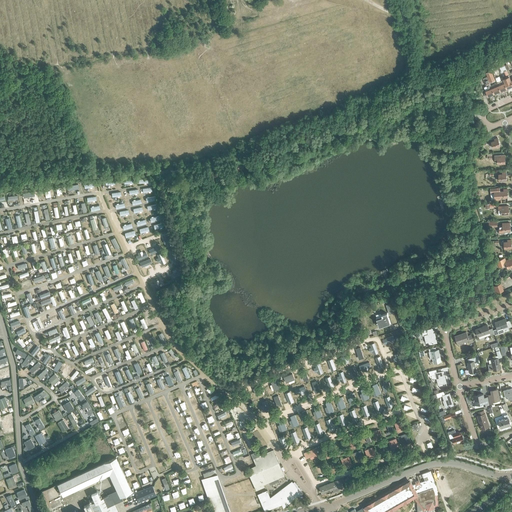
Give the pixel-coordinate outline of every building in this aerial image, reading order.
[(495,80),(491,71),(486,73),(490,82),(495,80)] [(494,94),(492,88),(488,79),(486,75),(485,76),(485,78),(484,78),(487,85),(486,85),(488,90),(485,91),(485,90),(483,91),(485,97),(494,94)] [(494,94),(500,91),(498,86),(492,88),(494,94)] [(491,142),(493,148),(500,145),(498,138),(494,139),(495,141),(491,142)] [(498,164),(505,163),(504,155),(494,156),(494,160),(497,160),(498,164)] [(498,174),(499,180),(506,180),(506,172),(502,172),(502,174),(498,174)] [(503,191),(500,191),(499,187),(490,188),(491,194),(494,193),(494,200),(501,200),(501,197),(508,197),(507,189),(503,189),(503,191)] [(498,207),(499,215),(509,214),(508,206),(498,207)] [(502,225),(503,231),(510,231),(510,223),(506,223),(506,225),(502,225)] [(153,269),(145,249),(134,254),(142,273),(153,269)] [(511,267),(511,258),(505,261),(505,258),(497,261),(499,267),(507,265),(508,268),(509,270),(511,269),(511,267)] [(491,286),(494,293),(504,290),(501,282),(491,286)] [(102,309),(107,319),(110,317),(105,308),(102,309)] [(382,316),(376,318),(379,327),(385,325),(385,324),(386,324),(387,325),(390,323),(387,313),(381,315),(382,316)] [(36,322),(40,331),(55,324),(51,315),(36,322)] [(509,320),(506,321),(505,318),(495,322),(499,334),(505,332),(503,327),(508,326),(508,327),(511,326),(509,320)] [(492,328),(489,329),(487,325),(476,329),(478,336),(490,332),(491,335),(494,334),(492,328)] [(435,332),(428,334),(427,331),(422,332),(423,336),(424,335),(426,342),(428,342),(429,344),(437,342),(435,332)] [(471,334),(468,336),(466,332),(455,336),(457,343),(469,339),(470,343),(474,342),(471,334)] [(49,340),(50,343),(61,339),(59,335),(49,340)] [(21,339),(20,340),(19,338),(17,340),(23,347),(25,345),(22,341),(23,340),(21,339)] [(30,348),(31,349),(30,351),(32,353),(38,346),(36,344),(33,348),(32,347),(30,348)] [(491,359),(493,370),(501,369),(498,358),(502,357),(498,346),(495,347),(497,354),(498,355),(495,356),(495,358),(491,359)] [(438,349),(436,350),(435,347),(429,348),(429,351),(430,359),(432,358),(433,363),(441,361),(438,349)] [(467,362),(470,373),(477,371),(474,361),(477,360),(476,357),(469,358),(470,361),(467,362)] [(35,364),(28,371),(30,373),(37,367),(35,364)] [(46,368),(38,375),(40,378),(48,371),(46,368)] [(443,371),(437,372),(436,369),(429,371),(430,376),(432,375),(433,377),(436,378),(437,378),(438,385),(447,383),(445,377),(444,377),(443,371)] [(77,370),(71,377),(73,379),(79,372),(77,370)] [(53,376),(46,382),(48,385),(55,378),(53,376)] [(372,392),(373,394),(380,391),(377,382),(373,383),(375,390),(372,392)] [(65,383),(57,389),(59,392),(63,389),(64,391),(67,388),(66,386),(68,385),(66,383),(65,383)] [(508,400),(511,398),(511,387),(503,390),(505,397),(507,396),(508,400)] [(43,389),(33,394),(36,400),(46,395),(43,389)] [(488,394),(490,403),(493,403),(493,401),(500,400),(498,389),(491,390),(491,394),(488,394)] [(79,391),(77,393),(83,401),(85,399),(79,391)] [(449,393),(445,394),(444,391),(437,394),(438,397),(442,396),(446,408),(454,405),(449,393)] [(386,403),(395,399),(392,392),(384,396),(386,403)] [(488,398),(484,399),(483,393),(473,395),(475,404),(483,403),(483,405),(489,404),(488,398)] [(384,404),(381,397),(372,400),(375,407),(384,404)] [(67,398),(62,403),(65,408),(71,404),(67,398)] [(361,404),(364,411),(372,408),(370,401),(361,404)] [(88,407),(86,404),(77,410),(84,420),(88,418),(85,414),(86,413),(84,410),(88,407)] [(313,414),(314,416),(321,413),(317,404),(313,406),(316,413),(313,414)] [(349,409),(352,416),(360,413),(358,406),(349,409)] [(301,418),(302,420),(309,418),(306,409),(302,410),(304,417),(301,418)] [(59,410),(52,414),(56,420),(63,416),(59,410)] [(338,413),(340,420),(349,417),(346,410),(338,413)] [(485,413),(484,410),(478,412),(479,415),(477,416),(481,429),(489,426),(485,413)] [(444,420),(456,415),(455,411),(448,414),(447,413),(442,415),(444,420)] [(508,417),(508,418),(507,414),(504,416),(505,419),(498,421),(501,428),(511,425),(508,417)] [(326,418),(328,425),(337,422),(334,415),(326,418)] [(63,419),(57,423),(62,431),(68,428),(63,419)] [(314,422),(316,430),(325,426),(323,419),(314,422)] [(394,423),(397,431),(405,428),(402,420),(394,423)] [(55,428),(53,424),(46,429),(52,438),(55,437),(51,430),(55,428)] [(302,427),(305,434),(314,431),(311,424),(302,427)] [(290,432),(293,439),(301,435),(299,428),(290,432)] [(43,432),(36,435),(38,438),(43,435),(43,436),(44,435),(46,433),(44,429),(42,431),(43,432)] [(379,429),(371,432),(374,440),(382,437),(379,429)] [(416,437),(424,434),(422,429),(420,430),(411,433),(416,447),(419,446),(416,437)] [(459,431),(449,434),(450,439),(452,438),(454,443),(464,440),(462,435),(460,435),(459,431)] [(280,435),(282,443),(291,440),(288,432),(280,435)] [(404,436),(407,443),(411,441),(408,432),(400,435),(401,437),(404,436)] [(348,441),(351,449),(359,446),(356,438),(348,441)] [(396,438),(388,441),(391,449),(399,446),(396,438)] [(30,439),(24,443),(27,449),(33,446),(32,444),(33,443),(31,439),(30,439)] [(340,453),(347,450),(344,441),(340,442),(342,449),(339,450),(340,453)] [(384,441),(377,444),(378,446),(381,445),(384,452),(388,450),(384,441)] [(319,446),(304,453),(306,458),(310,457),(311,459),(318,456),(317,454),(322,452),(319,446)] [(12,447),(5,449),(9,458),(15,455),(12,447)] [(332,447),(324,450),(327,458),(335,455),(332,447)] [(373,447),(365,450),(368,458),(376,455),(373,447)] [(256,490),(264,487),(263,485),(285,475),(273,450),(260,456),(257,451),(251,454),(256,465),(249,468),(252,475),(250,475),(256,490)] [(364,459),(361,450),(353,452),(354,454),(357,453),(360,460),(364,459)] [(349,456),(341,459),(344,467),(352,464),(349,456)] [(119,499),(133,494),(116,457),(104,463),(58,484),(63,495),(109,474),(119,499)] [(337,469),(341,468),(337,459),(330,461),(331,463),(334,462),(337,469)] [(324,473),(328,471),(324,462),(317,465),(318,467),(321,466),(324,473)] [(5,467),(8,476),(15,473),(12,464),(5,467)] [(437,491),(430,471),(422,474),(423,477),(424,477),(425,480),(419,482),(419,480),(416,481),(417,483),(412,485),(411,482),(365,508),(367,511),(386,511),(416,495),(417,498),(418,511),(425,509),(424,508),(435,503),(436,503),(435,494),(438,493),(437,491)] [(201,479),(211,508),(212,511),(228,511),(222,494),(223,493),(216,474),(201,479)] [(10,477),(5,479),(6,481),(8,480),(12,488),(15,487),(13,483),(15,483),(14,480),(12,481),(11,479),(10,477)] [(347,478),(345,479),(344,478),(340,479),(320,487),(322,493),(338,487),(338,489),(343,487),(342,484),(346,483),(345,481),(348,480),(347,478)] [(267,490),(258,494),(265,511),(283,504),(284,507),(302,494),(293,482),(285,489),(284,487),(271,498),(267,490)] [(134,493),(138,502),(156,495),(152,485),(143,488),(144,489),(134,493)] [(117,511),(110,495),(100,499),(99,495),(93,498),(95,501),(84,507),(86,511),(117,511)] [(29,500),(21,503),(23,506),(27,505),(30,511),(33,510),(29,500)]
